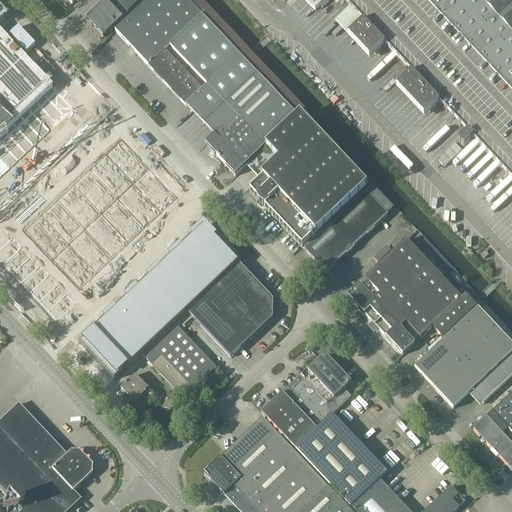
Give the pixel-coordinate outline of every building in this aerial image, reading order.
[(106,0),(86,20),(103,38),(127,15),(143,0),(106,0)] [(213,137),(204,145),(216,157),(235,177),(257,157),(265,148),(297,118),(246,64),(185,0),(149,0),(115,33),(148,68),(191,114),(213,137)] [(511,0),(288,0),(290,1),(291,0),(341,0),(342,0),(342,1),(344,3),(349,7),(349,8),(351,10),(356,15),(355,15),(358,18),(358,17),(362,22),(363,23),(348,37),(369,60),(384,46),(385,47),(385,46),(390,51),(390,52),(392,54),(397,58),(396,59),(399,61),(404,66),(403,66),(405,68),(406,68),(410,73),(411,74),(396,88),(424,118),(439,104),(440,105),(445,109),(444,110),(446,112),(447,112),(452,117),(451,117),(453,120),(454,119),(458,124),(460,127),(461,126),(465,131),(465,132),(467,134),(466,136),(465,135),(459,140),(459,141),(459,142),(459,143),(459,144),(462,146),(463,147),(464,147),(465,147),(465,146),(471,141),(470,140),(472,139),(474,142),(474,141),(479,146),(481,149),(481,148),(486,153),(486,154),(488,156),(488,155),(493,160),(492,161),(494,163),(495,163),(499,168),(501,171),(502,170),(506,175),(508,178),(509,177),(511,180),(511,0)] [(0,138),(53,88),(0,31),(0,138)] [(300,116),(297,118),(257,157),(269,170),(261,178),(263,180),(249,193),(256,200),(257,203),(258,205),(260,207),(261,208),(263,209),(266,211),(302,249),(316,236),(367,187),(300,116)] [(122,141),(26,232),(81,290),(177,199),(122,141)] [(365,192),(303,251),(326,274),(387,216),(387,215),(394,208),(372,186),(365,192)] [(203,227),(78,345),(114,382),(129,367),(238,264),(238,263),(203,227)] [(5,231),(0,234),(0,260),(59,323),(76,306),(5,231)] [(402,356),(415,344),(420,339),(432,328),(443,340),(476,308),(465,296),(461,300),(406,241),(365,280),(368,283),(362,289),(359,285),(347,297),(402,356)] [(187,314),(230,359),(272,319),(273,301),(239,265),(187,314)] [(453,410),(472,392),(483,404),(511,377),(511,346),(478,310),(415,369),(453,410)] [(175,326),(142,357),(175,391),(159,406),(167,415),(183,400),(181,398),(214,367),(175,326)] [(283,395),(261,414),(296,451),(332,417),(351,398),(344,391),(351,384),(327,358),(322,357),(283,395)] [(153,396),(135,376),(121,390),(134,404),(142,397),(147,403),(153,396)] [(511,394),(492,413),(473,431),(511,472),(511,471),(511,394)] [(70,453),(66,457),(18,406),(0,422),(0,490),(20,511),(67,511),(79,501),(72,493),(91,475),(90,474),(91,467),(87,463),(86,465),(80,459),(81,457),(78,453),(71,453),(70,453)] [(407,511),(379,482),(387,475),(332,417),(296,451),(350,509),(352,511),(407,511)] [(239,511),(303,511),(328,489),(262,419),(220,459),(204,475),(239,511)] [(349,511),(328,489),(303,511),(349,511)] [(425,511),(455,511),(464,504),(451,489),(425,511)]
